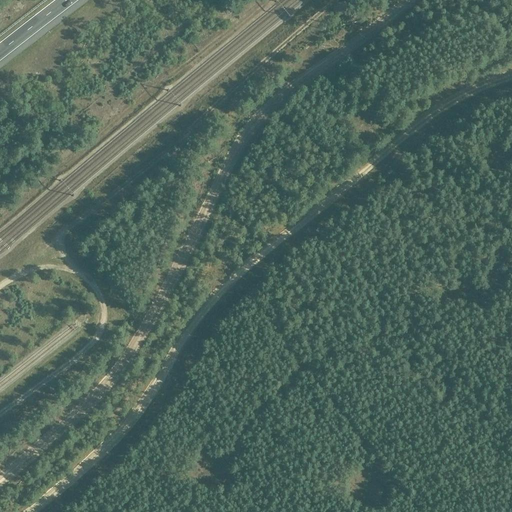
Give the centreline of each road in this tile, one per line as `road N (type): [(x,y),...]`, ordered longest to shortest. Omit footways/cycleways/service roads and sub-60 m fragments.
road 1 (track): [(77,273),(62,244),(67,229),(337,0)]
road 2 (track): [(0,413),(89,346),(104,319),(94,285),(67,269),(42,269),(0,286)]
